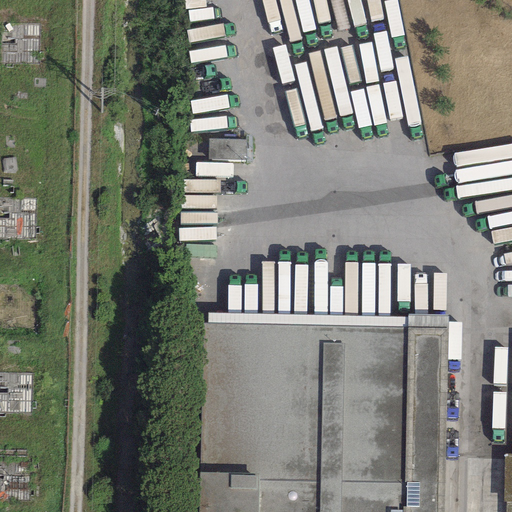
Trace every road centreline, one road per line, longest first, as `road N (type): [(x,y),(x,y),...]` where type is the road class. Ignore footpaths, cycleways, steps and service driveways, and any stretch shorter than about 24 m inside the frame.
road 1 (track): [(88,0),(88,308),(71,511)]
road 2 (unknown): [(464,511),(472,416),(446,189)]
road 3 (unknown): [(446,189),(385,195),(324,181),(305,165),(290,138),(299,0)]
